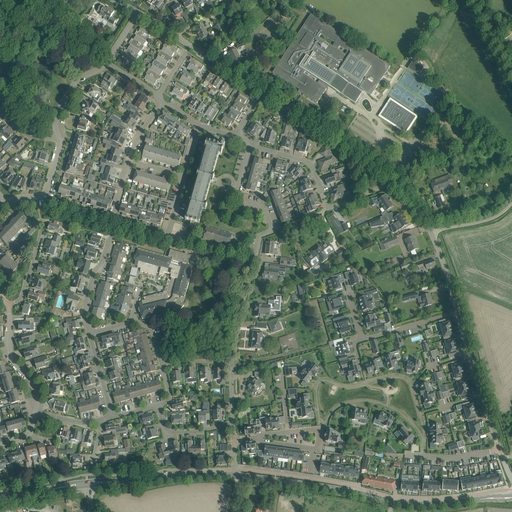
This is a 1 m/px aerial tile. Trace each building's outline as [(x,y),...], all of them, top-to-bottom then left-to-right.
[(145,0),(143,4),(149,9),(152,4),(158,9),(164,1),(162,0),(145,0)] [(194,7),(191,2),(190,0),(184,0),(182,2),(186,8),(188,11),(194,7)] [(193,0),(195,0),(197,2),(199,4),(203,2),(204,3),(205,3),(206,3),(209,8),(212,7),(207,0),(193,0)] [(175,7),(172,8),(174,12),(172,13),(173,15),(174,17),(176,16),(177,16),(180,14),(182,17),(184,17),(184,16),(186,15),(183,9),(181,10),(180,8),(177,4),(174,6),(175,7)] [(100,14),(100,15),(105,17),(104,19),(108,22),(113,25),(116,20),(111,17),(114,11),(108,8),(107,9),(104,8),(104,7),(101,5),(97,12),(100,14)] [(91,17),(95,10),(91,8),(87,15),(91,17)] [(390,66),(311,14),(303,27),(275,68),(273,72),(299,90),(298,92),(317,104),(326,89),(327,86),(328,86),(337,92),(355,104),(355,103),(362,93),(361,92),(363,90),(371,96),(390,66)] [(223,21),(215,26),(218,33),(222,31),(224,33),(228,30),(223,21)] [(202,24),(199,25),(195,27),(201,40),(209,36),(202,24)] [(136,36),(146,42),(147,42),(150,37),(149,37),(152,32),(142,26),(139,31),(140,31),(139,33),(136,31),(135,34),(136,36)] [(143,46),(146,42),(136,36),(133,40),(134,40),(133,42),(131,41),(129,44),(130,45),(140,51),(141,51),(144,46),(143,46)] [(164,47),(161,51),(171,57),(174,53),(173,53),(174,51),(177,52),(178,49),(166,42),(163,46),(163,47),(164,47)] [(138,55),(140,51),(130,45),(128,49),(127,51),(125,50),(123,53),(125,54),(135,60),(135,61),(139,56),(138,55)] [(241,61),(236,49),(228,53),(234,64),(241,61)] [(171,57),(161,51),(160,51),(157,56),(158,56),(156,60),(166,67),(168,62),(169,60),(171,61),(173,58),(171,57)] [(130,70),(132,66),(133,65),(132,64),(135,60),(125,54),(122,58),(123,59),(121,60),(119,59),(117,62),(130,70)] [(187,69),(191,71),(197,75),(199,70),(200,71),(204,66),(191,58),(189,61),(191,63),(190,64),(187,69)] [(167,68),(166,67),(156,60),(155,60),(151,65),(152,66),(150,70),(160,76),(163,71),(162,71),(163,69),(165,71),(167,68)] [(413,60),(407,69),(418,76),(424,67),(413,60)] [(150,70),(149,69),(148,70),(146,74),(147,75),(144,79),(154,85),(157,81),(156,80),(157,78),(160,80),(161,77),(160,76),(150,70)] [(180,80),(184,83),(190,86),(192,82),(193,83),(196,78),(184,70),(182,73),(184,74),(183,76),(182,76),(180,80)] [(110,87),(112,88),(114,85),(116,81),(112,78),(113,77),(107,74),(105,77),(106,78),(105,80),(104,79),(101,85),(108,89),(110,87)] [(207,78),(205,81),(203,84),(207,86),(208,85),(212,87),(218,79),(219,77),(215,74),(213,76),(210,74),(207,78)] [(218,79),(212,87),(211,89),(216,93),(217,91),(220,92),(221,91),(226,84),(227,82),(222,79),(221,81),(218,79)] [(182,99),(184,95),(185,95),(188,90),(180,85),(176,83),(174,86),(176,87),(175,89),(175,88),(172,93),(182,99)] [(226,84),(221,91),(224,93),(223,94),(227,97),(231,91),(234,87),(230,84),(228,85),(226,84)] [(88,94),(92,97),(95,98),(94,99),(98,102),(100,97),(97,95),(97,94),(104,98),(107,93),(102,90),(102,91),(99,90),(95,87),(93,89),(92,88),(88,94)] [(239,97),(237,100),(244,104),(246,102),(248,102),(251,98),(241,91),(238,96),(239,97)] [(138,101),(147,107),(151,102),(142,96),(138,101)] [(247,106),(244,104),(237,100),(236,99),(233,104),(235,105),(233,108),(240,112),(242,110),(244,110),(247,106)] [(417,117),(390,99),(385,106),(386,107),(381,114),(381,113),(379,116),(406,134),(417,117)] [(195,114),(197,111),(202,104),(202,103),(198,100),(196,102),(193,100),(188,107),(191,109),(191,111),(195,114)] [(94,112),(98,105),(91,101),(89,104),(86,102),(81,110),(83,111),(83,112),(87,115),(89,116),(92,111),(94,112)] [(147,107),(138,101),(135,107),(144,113),(147,107)] [(202,104),(197,111),(200,113),(199,115),(203,118),(205,115),(210,107),(205,104),(205,106),(202,104)] [(128,118),(136,124),(140,118),(134,115),(136,112),(132,109),(129,107),(127,110),(129,112),(126,117),(128,118)] [(212,121),(214,117),(219,111),(214,108),(213,109),(210,107),(205,115),(208,116),(207,118),(212,121)] [(240,112),(233,108),(232,107),(229,111),(230,112),(228,115),(235,120),(237,117),(239,118),(242,113),(240,112)] [(158,120),(163,123),(168,115),(163,112),(158,120)] [(286,118),(284,116),(277,112),(273,117),(285,121),(286,118)] [(233,124),(235,120),(228,115),(225,113),(222,118),(223,119),(221,122),(229,127),(231,124),(233,124)] [(172,118),(168,115),(163,123),(167,126),(172,118)] [(91,120),(87,118),(82,116),(81,119),(80,119),(77,129),(79,130),(79,131),(83,132),(84,131),(86,132),(87,129),(89,127),(88,125),(89,122),(91,122),(91,120)] [(133,129),(136,124),(128,118),(124,124),(133,129)] [(172,118),(167,126),(172,129),(177,121),(172,118)] [(263,125),(264,125),(267,127),(271,121),(268,118),(263,125)] [(117,129),(120,125),(118,124),(113,121),(111,119),(109,121),(112,123),(111,124),(117,129)] [(182,124),(177,121),(172,129),(177,132),(182,124)] [(258,134),(261,130),(263,127),(259,124),(258,126),(253,123),(247,132),(255,137),(257,134),(258,134)] [(182,135),(187,128),(182,124),(177,132),(182,135)] [(5,142),(7,140),(14,132),(6,125),(3,129),(0,126),(0,137),(1,139),(1,138),(5,142)] [(192,131),(187,128),(182,135),(186,138),(185,145),(188,146),(190,139),(187,138),(192,131)] [(266,129),(263,133),(261,137),(264,139),(267,139),(266,143),(273,145),(277,133),(269,131),(266,129)] [(128,134),(124,132),(118,130),(116,135),(126,140),(128,134)] [(151,148),(149,147),(150,144),(152,145),(153,141),(152,141),(154,134),(152,133),(150,140),(148,140),(150,133),(148,132),(145,143),(147,143),(146,146),(145,146),(142,158),(148,160),(151,148)] [(75,140),(84,142),(85,137),(77,134),(75,140)] [(123,146),(126,140),(116,135),(113,141),(123,146)] [(10,141),(3,148),(2,149),(6,152),(13,144),(19,149),(20,148),(21,148),(24,145),(23,144),(25,142),(19,137),(17,140),(16,139),(13,142),(12,143),(10,141)] [(292,145),(294,140),(284,137),(283,142),(282,147),(291,150),(292,145)] [(303,152),(303,153),(305,154),(305,152),(309,153),(310,149),(311,149),(313,144),(305,142),(306,141),(299,139),(296,148),(299,149),(299,151),(303,152)] [(84,142),(75,140),(74,145),(85,149),(86,147),(83,146),(84,142)] [(207,141),(190,200),(185,219),(199,223),(203,211),(205,211),(207,204),(205,203),(211,183),(212,183),(215,175),(213,175),(219,155),(221,155),(223,148),(224,148),(225,144),(221,143),(221,145),(207,141)] [(112,146),(110,145),(103,142),(102,144),(105,145),(104,148),(111,151),(112,146)] [(83,154),(85,149),(74,145),(72,151),(81,153),(83,154)] [(321,171),(330,168),(329,165),(333,163),(333,162),(335,161),(333,156),(331,157),(329,152),(330,150),(325,146),(320,153),(325,157),(326,159),(318,162),(321,171)] [(154,161),(157,150),(151,148),(148,160),(154,161)] [(122,152),(117,151),(113,149),(111,156),(120,159),(122,152)] [(38,162),(39,163),(41,164),(42,163),(44,164),(45,162),(47,162),(49,156),(47,155),(47,153),(45,152),(44,151),(43,152),(38,150),(36,151),(34,159),(35,161),(38,162)] [(163,151),(157,150),(154,161),(160,163),(163,151)] [(166,165),(169,153),(163,151),(160,163),(166,165)] [(175,155),(169,153),(166,165),(172,166),(175,155)] [(172,166),(178,168),(182,155),(181,155),(181,157),(175,155),(172,166)] [(82,159),(79,159),(70,156),(69,162),(80,165),(82,159)] [(120,160),(120,159),(111,156),(109,162),(118,165),(119,163),(120,164),(121,160),(120,160)] [(280,171),(283,163),(278,161),(276,166),(273,165),(271,171),(270,176),(272,176),(274,172),(275,170),(280,171)] [(80,165),(69,162),(67,167),(76,169),(82,171),(83,166),(80,165)] [(285,174),(288,175),(291,169),(287,167),(288,164),(283,163),(280,171),(285,173),(285,174)] [(8,167),(7,169),(4,173),(6,175),(2,179),(7,184),(13,178),(11,176),(14,172),(8,167)] [(74,175),(76,169),(67,167),(66,173),(74,175)] [(292,169),(291,169),(288,175),(291,176),(293,178),(294,176),(299,179),(302,176),(301,175),(304,172),(298,167),(296,170),(294,168),(292,169)] [(102,174),(105,175),(115,178),(117,171),(112,169),(107,168),(106,173),(103,172),(102,174)] [(140,173),(136,171),(133,183),(139,185),(142,174),(140,174),(140,173)] [(329,176),(324,178),(327,185),(332,183),(336,181),(334,178),(338,177),(336,173),(332,174),(329,176)] [(143,175),(142,174),(139,185),(144,186),(148,175),(144,174),(143,175)] [(114,178),(115,178),(105,175),(104,180),(101,179),(99,183),(102,184),(107,186),(111,187),(112,184),(113,184),(113,181),(114,181),(115,179),(114,178)] [(144,186),(150,188),(153,178),(151,177),(152,176),(148,175),(144,186)] [(434,181),(435,183),(431,184),(434,192),(441,190),(445,188),(446,191),(450,190),(449,187),(450,187),(449,184),(452,183),(450,175),(434,181)] [(24,190),(25,185),(27,179),(24,178),(23,180),(17,176),(11,186),(16,189),(18,186),(18,187),(19,188),(20,187),(21,188),(20,189),(24,190)] [(42,180),(38,179),(32,177),(29,188),(33,189),(33,188),(40,190),(42,180)] [(155,178),(153,178),(150,188),(156,190),(159,178),(155,177),(155,178)] [(156,190),(162,191),(165,181),(163,180),(163,179),(159,178),(156,190)] [(301,183),(303,187),(311,184),(309,179),(304,181),(302,178),(297,181),(298,184),(301,183)] [(166,181),(165,181),(162,191),(167,193),(171,181),(167,180),(166,181)] [(61,196),(63,197),(66,187),(67,185),(62,183),(58,193),(62,194),(61,196)] [(69,188),(66,187),(63,197),(66,197),(66,195),(69,196),(73,185),(70,184),(69,188)] [(78,187),(74,200),(76,201),(77,199),(80,200),(84,188),(85,186),(79,184),(78,187)] [(313,189),(311,184),(303,187),(299,189),(302,197),(310,194),(311,193),(310,190),(313,189)] [(72,199),(74,200),(78,187),(73,185),(69,196),(72,197),(72,199)] [(333,201),(341,198),(341,197),(342,197),(343,194),(343,191),(345,191),(343,186),(343,187),(342,185),(337,187),(338,189),(334,191),(334,192),(330,194),(333,201)] [(89,190),(84,188),(80,200),(79,202),(83,203),(82,205),(84,205),(88,193),(89,190)] [(272,198),(281,195),(279,189),(270,193),(272,198)] [(94,195),(88,193),(84,205),(87,206),(87,204),(90,205),(94,195)] [(95,209),(98,199),(100,194),(94,193),(94,195),(90,205),(94,206),(93,208),(95,209)] [(315,195),(311,197),(310,194),(302,197),(303,200),(305,199),(307,204),(306,204),(317,200),(315,195)] [(281,195),(272,198),(274,203),(283,200),(281,195)] [(385,212),(393,207),(391,202),(389,198),(388,199),(386,195),(381,198),(380,196),(374,199),(369,201),(372,206),(376,205),(376,204),(379,202),(385,212)] [(445,206),(443,202),(445,201),(443,195),(435,198),(439,208),(445,206)] [(108,207),(109,204),(110,200),(104,198),(104,201),(101,209),(104,210),(104,211),(106,212),(108,207)] [(98,208),(101,209),(104,201),(98,199),(95,209),(98,210),(98,208)] [(276,208),(285,205),(283,200),(274,203),(276,208)] [(317,209),(316,207),(319,205),(317,200),(306,204),(309,212),(317,209)] [(122,215),(124,216),(128,203),(125,202),(124,203),(122,202),(122,204),(121,204),(119,212),(122,213),(122,215)] [(128,203),(124,216),(126,216),(127,214),(130,215),(132,207),(133,204),(128,203)] [(137,208),(132,207),(130,215),(133,216),(132,218),(134,218),(138,205),(137,208)] [(140,220),(143,206),(138,205),(134,218),(137,219),(137,217),(140,218),(139,220),(140,220)] [(278,213),(287,210),(285,205),(276,208),(278,213)] [(145,207),(143,206),(140,220),(142,221),(142,223),(144,223),(148,210),(145,209),(145,207)] [(150,223),(153,211),(148,210),(144,223),(147,224),(147,222),(150,223)] [(280,218),(289,215),(287,210),(278,213),(280,218)] [(16,217),(25,225),(28,221),(18,211),(16,213),(18,215),(16,217)] [(394,232),(395,233),(399,231),(399,230),(401,229),(408,225),(407,225),(401,214),(395,217),(393,212),(380,218),(369,222),(370,226),(371,226),(371,228),(385,225),(385,226),(386,226),(384,223),(389,221),(391,225),(390,226),(391,227),(393,233),(394,232)] [(158,213),(158,215),(157,217),(155,226),(157,227),(157,225),(160,226),(162,221),(164,221),(165,215),(158,213)] [(282,223),(290,220),(289,215),(280,218),(282,223)] [(21,229),(25,225),(16,217),(14,219),(12,217),(10,219),(21,229)] [(11,223),(9,225),(17,233),(21,229),(10,219),(8,221),(11,223)] [(60,226),(62,227),(63,223),(54,221),(53,224),(50,223),(48,228),(48,229),(48,230),(58,233),(63,234),(64,231),(59,229),(60,226)] [(335,228),(339,235),(348,231),(345,223),(335,228)] [(14,237),(17,233),(9,225),(7,227),(5,225),(3,227),(14,237)] [(1,233),(10,241),(14,237),(3,227),(1,229),(3,231),(1,233)] [(216,245),(217,243),(229,247),(232,235),(207,227),(203,239),(214,242),(214,244),(216,245)] [(97,233),(91,231),(90,235),(93,235),(91,242),(90,241),(89,242),(88,243),(88,244),(97,247),(98,244),(100,244),(102,238),(96,236),(97,233)] [(6,245),(10,241),(1,233),(0,234),(0,238),(2,241),(6,245)] [(61,237),(60,237),(55,235),(53,242),(47,240),(44,248),(47,249),(46,254),(53,256),(56,245),(58,246),(61,237)] [(382,249),(388,247),(398,242),(396,237),(379,244),(382,249)] [(410,252),(419,249),(416,243),(413,237),(405,240),(410,252)] [(265,254),(270,255),(273,255),(276,255),(276,254),(277,254),(278,250),(273,250),(273,248),(274,243),(266,242),(265,254)] [(305,259),(308,263),(312,268),(320,262),(321,264),(328,258),(327,256),(334,250),(327,242),(305,259)] [(128,246),(124,245),(117,243),(116,248),(114,247),(113,252),(126,255),(127,252),(125,251),(126,247),(128,248),(128,246)] [(88,253),(87,256),(86,256),(85,259),(91,260),(92,258),(96,259),(97,253),(93,251),(94,248),(86,246),(84,252),(88,253)] [(340,258),(346,253),(343,248),(336,253),(340,258)] [(170,250),(168,256),(168,258),(138,249),(135,260),(136,261),(134,265),(137,266),(137,267),(141,268),(140,271),(155,276),(156,273),(159,274),(159,275),(163,277),(164,273),(171,275),(170,277),(171,278),(167,293),(172,294),(171,297),(169,299),(166,300),(164,295),(157,297),(156,294),(148,296),(149,299),(141,301),(142,303),(139,303),(140,308),(139,308),(142,319),(169,313),(168,311),(171,311),(173,308),(177,313),(180,310),(181,310),(181,309),(181,308),(184,306),(180,301),(182,299),(183,297),(184,297),(192,271),(193,272),(194,268),(195,268),(197,261),(198,259),(197,258),(197,257),(190,255),(188,255),(187,256),(185,254),(170,250)] [(126,255),(113,252),(112,256),(114,256),(112,261),(123,264),(124,263),(122,262),(123,258),(125,258),(126,255)] [(3,267),(10,259),(6,255),(2,259),(0,261),(0,265),(3,267)] [(291,259),(281,257),(280,265),(290,266),(291,265),(295,266),(295,260),(291,260),(291,259)] [(4,273),(14,262),(10,259),(3,267),(5,269),(3,271),(4,273)] [(91,263),(86,261),(83,260),(79,259),(77,267),(81,269),(80,273),(86,275),(88,268),(89,268),(91,263)] [(433,260),(428,261),(424,263),(424,262),(417,264),(420,271),(422,270),(423,273),(428,271),(427,270),(435,266),(433,260)] [(110,264),(108,269),(121,272),(122,269),(120,269),(121,264),(123,265),(123,264),(112,261),(111,265),(110,264)] [(11,274),(18,266),(14,262),(4,273),(6,275),(8,272),(11,274)] [(56,266),(54,265),(47,263),(46,267),(39,265),(37,272),(49,275),(50,269),(55,270),(56,266)] [(265,272),(263,272),(262,278),(277,279),(278,271),(285,272),(285,266),(270,265),(270,268),(270,270),(265,269),(265,272)] [(132,267),(130,275),(136,277),(138,269),(132,267)] [(120,276),(121,272),(108,269),(107,273),(109,274),(107,278),(118,281),(119,280),(117,279),(118,275),(120,276)] [(309,279),(314,276),(309,270),(305,274),(309,279)] [(356,275),(352,276),(351,271),(345,273),(346,280),(349,279),(351,286),(355,285),(355,284),(359,283),(358,281),(359,281),(358,277),(357,278),(356,275)] [(340,282),(344,281),(341,274),(322,279),(323,284),(327,282),(330,292),(340,289),(341,288),(342,288),(341,287),(341,285),(340,284),(340,282)] [(84,277),(80,276),(75,275),(73,279),(74,280),(72,287),(82,290),(85,281),(83,281),(84,277)] [(403,279),(406,286),(409,285),(407,282),(416,279),(415,275),(403,279)] [(135,285),(136,281),(137,278),(130,276),(128,283),(135,285)] [(46,281),(41,279),(36,278),(34,284),(32,283),(31,288),(42,291),(46,281)] [(112,285),(106,283),(102,281),(100,286),(99,285),(97,290),(110,294),(111,290),(109,290),(110,285),(112,286),(112,285)] [(134,287),(125,284),(125,287),(122,286),(121,290),(122,290),(121,294),(121,295),(130,298),(131,294),(133,294),(134,290),(133,289),(134,287)] [(373,304),(372,299),(371,299),(372,299),(370,299),(368,295),(377,292),(376,288),(365,291),(366,295),(361,296),(362,298),(359,299),(360,304),(361,306),(362,311),(367,310),(368,311),(373,309),(371,304),(373,304)] [(110,294),(97,290),(96,294),(98,295),(96,299),(107,302),(108,301),(106,301),(107,296),(109,297),(110,294)] [(28,299),(33,300),(38,302),(39,298),(44,299),(46,293),(39,291),(38,295),(30,292),(28,299)] [(408,296),(401,298),(402,302),(409,300),(418,298),(418,297),(417,293),(408,296)] [(132,298),(130,298),(121,295),(121,294),(119,294),(118,298),(120,299),(119,303),(118,304),(128,307),(129,302),(130,303),(132,298)] [(337,294),(326,297),(329,306),(332,305),(334,311),(339,309),(339,310),(340,310),(339,308),(343,307),(344,307),(343,307),(342,303),(343,303),(342,303),(342,301),(341,297),(338,298),(334,299),(333,295),(337,294)] [(68,304),(66,312),(73,314),(75,306),(77,307),(79,298),(69,295),(67,304),(68,304)] [(422,303),(420,303),(421,308),(425,307),(427,306),(432,305),(431,300),(430,301),(429,295),(424,296),(421,296),(422,303)] [(282,297),(276,297),(276,300),(268,300),(268,306),(255,305),(254,317),(261,317),(262,314),(270,314),(270,310),(280,311),(280,305),(281,297),(282,297)] [(107,302),(96,299),(95,303),(94,303),(92,307),(105,311),(107,302)] [(22,314),(27,315),(28,315),(30,309),(38,308),(39,305),(27,302),(26,305),(25,304),(22,314)] [(118,304),(119,303),(117,302),(116,307),(117,307),(116,312),(114,311),(114,312),(125,316),(126,311),(128,312),(129,307),(128,307),(118,304)] [(105,311),(92,307),(91,312),(93,312),(91,316),(102,320),(103,318),(101,318),(102,314),(104,314),(105,311)] [(344,319),(343,315),(332,318),(333,322),(337,321),(337,322),(341,334),(351,331),(347,319),(344,320),(344,319)] [(386,329),(384,325),(376,327),(376,326),(374,319),(376,319),(375,315),(372,316),(372,315),(365,317),(366,321),(365,321),(367,329),(373,327),(373,328),(375,333),(386,329)] [(34,330),(34,323),(34,318),(31,318),(30,318),(26,318),(26,322),(19,323),(19,331),(24,330),(34,330)] [(70,333),(73,333),(78,332),(77,328),(80,328),(79,321),(72,323),(72,319),(66,320),(67,324),(64,324),(65,328),(69,328),(70,333)] [(450,327),(451,327),(450,323),(446,324),(445,320),(439,322),(440,326),(439,326),(441,332),(451,329),(450,327)] [(269,325),(273,333),(278,331),(277,328),(280,327),(277,322),(269,325)] [(443,337),(444,340),(450,339),(450,336),(453,335),(452,331),(451,331),(451,329),(441,332),(442,332),(444,337),(443,337)] [(133,338),(143,335),(142,330),(132,332),(132,335),(129,336),(130,339),(133,338)] [(252,348),(252,349),(261,349),(261,348),(264,348),(265,343),(262,343),(262,342),(262,339),(263,333),(263,332),(262,332),(254,331),(253,331),(253,332),(253,338),(253,339),(252,339),(252,341),(252,348)] [(20,347),(25,346),(31,344),(30,341),(34,339),(32,333),(28,334),(21,336),(22,339),(18,340),(20,347)] [(108,336),(110,344),(114,343),(115,346),(121,344),(124,344),(121,333),(115,334),(108,336)] [(137,342),(148,339),(146,334),(143,335),(133,338),(134,340),(137,339),(137,342)] [(75,347),(85,344),(83,338),(81,339),(80,336),(71,338),(68,339),(69,345),(75,344),(75,347)] [(101,350),(107,348),(111,347),(110,344),(108,336),(101,338),(103,343),(99,344),(101,350)] [(136,348),(149,345),(148,339),(137,342),(138,345),(135,346),(136,348)] [(341,356),(350,353),(349,349),(348,346),(347,342),(343,343),(342,339),(333,341),(335,348),(338,347),(341,356)] [(443,343),(445,349),(456,346),(455,345),(456,344),(455,340),(451,341),(450,339),(444,340),(445,343),(443,343)] [(86,350),(85,344),(75,347),(76,349),(74,350),(76,356),(82,354),(84,354),(83,351),(86,350)] [(26,359),(30,358),(36,356),(35,353),(38,352),(36,345),(33,346),(28,348),(29,351),(24,352),(26,359)] [(140,353),(150,350),(149,345),(136,348),(136,351),(140,350),(140,353)] [(456,348),(456,346),(445,349),(445,350),(447,349),(449,354),(448,354),(449,359),(456,357),(455,353),(458,352),(457,348),(456,348)] [(139,359),(152,355),(150,350),(140,353),(141,355),(138,356),(139,359)] [(396,360),(401,359),(398,351),(389,354),(390,357),(385,358),(389,370),(395,368),(394,365),(397,364),(396,360)] [(78,359),(80,364),(89,361),(89,359),(87,360),(86,356),(82,357),(82,354),(76,356),(77,359),(78,359)] [(143,363),(153,360),(152,355),(139,359),(139,361),(142,360),(143,363)] [(46,367),(45,363),(48,362),(46,356),(34,360),(37,369),(46,367)] [(116,359),(111,360),(106,361),(108,368),(110,368),(111,370),(119,368),(121,367),(119,360),(116,361),(116,359)] [(142,369),(155,365),(153,360),(143,363),(144,366),(141,367),(142,369)] [(343,372),(348,371),(349,376),(349,377),(352,376),(353,378),(354,378),(359,376),(358,371),(360,370),(359,366),(357,367),(356,365),(350,367),(349,364),(350,364),(349,360),(340,362),(341,365),(341,366),(342,366),(343,372)] [(78,371),(80,370),(81,373),(86,372),(86,369),(89,368),(88,364),(90,364),(89,361),(80,364),(77,365),(78,371)] [(419,369),(420,362),(419,362),(419,361),(414,361),(413,362),(405,361),(404,367),(407,368),(407,371),(412,371),(412,372),(413,372),(413,373),(416,374),(416,373),(417,373),(418,369),(419,369)] [(457,361),(450,363),(452,368),(452,367),(454,373),(452,373),(452,374),(463,370),(462,369),(463,368),(462,364),(458,365),(457,361)] [(382,367),(381,362),(376,363),(376,362),(371,363),(371,365),(366,366),(368,374),(373,372),(373,373),(374,372),(375,373),(378,373),(378,371),(379,371),(378,368),(382,367)] [(311,363),(305,370),(314,377),(317,373),(316,372),(318,369),(316,367),(311,363)] [(156,371),(155,365),(142,369),(142,372),(145,371),(146,374),(156,371)] [(55,374),(53,368),(42,371),(43,376),(45,377),(47,377),(48,380),(51,380),(55,379),(55,380),(56,380),(58,379),(59,378),(59,377),(59,376),(58,375),(58,374),(57,374),(56,373),(55,374)] [(111,380),(116,379),(121,378),(119,371),(120,371),(119,368),(111,370),(111,373),(109,374),(111,380)] [(193,368),(186,368),(186,373),(187,383),(197,382),(197,380),(197,379),(196,374),(193,374),(193,372),(193,368)] [(200,369),(200,374),(200,379),(204,379),(204,383),(211,383),(211,378),(211,373),(208,373),(208,369),(200,369)] [(219,384),(220,384),(225,385),(225,373),(222,373),(222,369),(214,369),(214,380),(219,380),(219,384)] [(314,377),(305,370),(303,369),(300,373),(301,375),(299,378),(303,381),(307,383),(308,382),(312,376),(314,377)] [(453,380),(455,379),(456,382),(462,380),(461,377),(465,376),(464,372),(463,372),(463,370),(452,374),(453,380)] [(180,371),(172,372),(173,383),(173,386),(179,385),(180,386),(184,386),(185,386),(185,383),(184,378),(181,378),(180,374),(180,371)] [(87,372),(86,372),(81,373),(83,379),(85,378),(86,381),(94,379),(93,373),(88,375),(87,372)] [(70,376),(71,381),(72,385),(75,384),(78,383),(77,378),(74,379),(73,375),(70,376)] [(157,381),(154,382),(157,392),(162,390),(159,377),(156,378),(157,381)] [(4,386),(12,384),(10,378),(2,380),(4,386)] [(94,379),(86,381),(86,384),(82,385),(84,391),(87,390),(92,389),(91,386),(96,384),(94,379)] [(146,395),(152,393),(148,380),(147,379),(145,379),(146,384),(144,384),(146,395)] [(152,393),(157,392),(154,382),(151,382),(150,379),(148,380),(152,393)] [(258,394),(262,391),(262,390),(261,388),(262,387),(261,385),(262,384),(258,379),(256,381),(255,379),(253,381),(252,379),(247,384),(249,385),(247,387),(249,388),(248,390),(252,394),(254,393),(255,394),(257,393),(258,394)] [(456,382),(457,385),(459,390),(456,391),(457,391),(468,388),(467,386),(468,386),(467,381),(463,382),(462,380),(456,382)] [(141,396),(146,395),(144,384),(141,385),(140,382),(138,383),(141,396)] [(133,387),(136,398),(141,396),(138,383),(135,384),(136,387),(133,387)] [(12,384),(4,386),(5,393),(8,392),(13,390),(12,384)] [(428,384),(423,385),(421,386),(422,390),(420,390),(421,396),(432,393),(433,393),(431,388),(429,389),(428,384)] [(127,386),(131,399),(136,398),(133,387),(131,388),(130,385),(127,386)] [(51,395),(56,395),(60,395),(60,392),(63,392),(63,386),(59,386),(54,386),(53,388),(51,388),(51,391),(51,395)] [(123,390),(126,400),(131,399),(127,386),(125,387),(126,390),(123,390)] [(117,389),(120,402),(126,400),(123,390),(120,391),(119,388),(117,389)] [(458,397),(460,396),(461,400),(468,399),(466,395),(470,393),(469,389),(468,389),(468,388),(457,391),(458,397)] [(9,398),(17,395),(16,389),(13,390),(8,392),(9,398)] [(115,403),(120,402),(117,389),(114,389),(115,392),(112,393),(115,403)] [(434,398),(432,393),(421,396),(423,395),(426,404),(433,402),(432,399),(434,398)] [(11,404),(19,401),(17,395),(9,398),(11,404)] [(90,411),(88,401),(85,401),(84,396),(81,397),(82,399),(85,412),(90,411)] [(95,396),(92,396),(96,409),(101,408),(98,398),(95,399),(95,396)] [(176,402),(172,403),(174,410),(179,408),(180,408),(180,411),(184,410),(184,407),(182,403),(186,402),(184,397),(182,397),(177,398),(178,402),(176,402)] [(297,403),(297,408),(309,407),(308,400),(308,398),(304,399),(300,399),(301,403),(297,403)] [(64,413),(65,408),(66,404),(55,402),(53,399),(48,402),(53,410),(54,409),(57,410),(57,411),(64,413)] [(77,404),(79,409),(80,414),(85,412),(82,399),(79,400),(80,403),(77,404)] [(196,413),(196,415),(196,420),(197,420),(199,420),(199,423),(206,423),(206,419),(206,418),(209,417),(209,412),(209,410),(209,402),(203,402),(203,406),(202,406),(202,410),(203,413),(199,413),(196,414),(196,413)] [(475,410),(473,405),(470,406),(469,402),(456,406),(457,411),(464,409),(465,414),(463,415),(474,412),(474,410),(475,410)] [(225,409),(225,403),(217,403),(218,410),(213,411),(214,421),(221,420),(221,409),(225,409)] [(309,407),(297,408),(297,409),(301,409),(302,413),(300,413),(300,417),(302,417),(302,418),(307,417),(310,417),(309,413),(311,413),(311,412),(311,407),(309,407)] [(357,421),(357,418),(366,419),(367,412),(366,412),(366,411),(363,410),(363,411),(358,411),(358,410),(357,410),(358,409),(354,409),(354,410),(353,410),(353,414),(351,413),(351,419),(352,419),(352,420),(357,421)] [(172,424),(183,424),(183,420),(185,420),(185,412),(179,413),(179,414),(176,415),(176,413),(169,413),(169,417),(172,417),(172,424)] [(467,420),(468,423),(474,421),(473,419),(477,417),(476,413),(475,413),(474,412),(463,415),(465,421),(467,420)] [(144,413),(138,414),(139,419),(142,418),(144,423),(139,425),(140,429),(145,428),(150,427),(148,422),(153,421),(154,423),(151,414),(145,416),(144,413)] [(375,419),(385,423),(384,426),(389,428),(389,426),(391,427),(392,422),(391,421),(393,418),(392,417),(392,416),(389,415),(389,416),(388,416),(387,416),(381,414),(380,416),(377,415),(375,419)] [(18,418),(18,420),(17,420),(19,428),(25,427),(23,419),(22,417),(18,418)] [(259,420),(260,426),(266,425),(267,430),(273,429),(273,430),(272,417),(259,418),(259,420)] [(272,417),(273,430),(277,429),(279,428),(279,424),(284,424),(284,417),(272,418),(272,417)] [(14,430),(19,428),(17,420),(11,422),(14,430)] [(468,432),(479,429),(479,427),(480,427),(478,423),(475,424),(474,421),(468,423),(469,426),(471,431),(468,432)] [(5,424),(8,432),(14,430),(11,422),(5,424)] [(115,434),(122,433),(129,432),(128,425),(125,425),(126,428),(121,428),(121,426),(115,427),(114,424),(105,426),(107,433),(114,431),(115,434)] [(442,435),(442,430),(440,430),(440,425),(431,425),(431,429),(430,429),(430,435),(442,435)] [(152,426),(150,427),(145,428),(140,429),(138,430),(140,437),(147,435),(148,440),(153,438),(158,437),(156,429),(153,430),(152,426)] [(248,427),(248,428),(244,429),(245,436),(254,435),(254,428),(253,428),(253,427),(248,427)] [(62,437),(62,439),(62,440),(63,440),(62,444),(68,445),(70,433),(67,432),(67,430),(61,428),(59,436),(62,437)] [(413,439),(415,437),(410,432),(409,434),(404,428),(399,432),(404,438),(401,440),(406,445),(410,442),(411,443),(414,441),(413,439)] [(472,438),(473,442),(479,440),(478,436),(482,435),(481,431),(480,431),(479,429),(468,432),(470,438),(472,438)] [(325,438),(326,438),(325,442),(332,443),(332,442),(337,443),(338,437),(335,436),(336,432),(333,431),(334,431),(327,430),(326,434),(325,434),(325,438)] [(70,433),(69,440),(68,443),(71,444),(72,442),(75,443),(76,441),(79,442),(81,432),(74,431),(73,434),(70,433)] [(81,445),(82,445),(87,446),(87,443),(91,444),(93,434),(87,433),(86,436),(83,435),(82,440),(81,445)] [(106,447),(110,447),(114,446),(113,438),(115,438),(115,435),(109,436),(104,437),(105,437),(106,439),(104,439),(106,447)] [(442,440),(442,435),(430,435),(432,435),(432,444),(440,444),(442,444),(442,440)] [(170,455),(176,453),(180,452),(179,449),(176,441),(170,442),(171,448),(168,449),(170,455)] [(194,453),(194,446),(191,446),(191,441),(185,441),(185,445),(183,445),(183,444),(183,450),(188,450),(188,453),(190,453),(190,458),(194,458),(194,453)] [(194,446),(194,453),(201,453),(201,450),(204,450),(204,441),(198,441),(198,446),(194,446)] [(255,442),(246,443),(246,450),(251,449),(251,451),(256,450),(256,449),(255,442)] [(449,451),(457,449),(455,443),(448,445),(449,451)] [(37,451),(36,451),(35,446),(34,446),(34,444),(29,445),(32,455),(33,461),(33,460),(38,459),(39,463),(42,462),(40,456),(39,457),(37,451)] [(43,455),(48,454),(47,448),(44,449),(43,444),(37,445),(40,454),(42,453),(43,455)] [(164,457),(170,455),(168,449),(165,449),(164,444),(157,446),(160,454),(159,456),(159,458),(161,459),(163,459),(164,457)] [(47,448),(48,454),(49,457),(50,460),(54,459),(55,457),(58,457),(56,451),(53,452),(52,447),(47,448)] [(130,448),(117,450),(111,450),(111,454),(105,454),(105,459),(105,460),(106,462),(118,461),(119,459),(119,453),(130,452),(130,448)] [(13,453),(17,466),(21,465),(20,461),(25,460),(22,449),(19,450),(19,452),(13,453)] [(4,454),(7,464),(12,463),(13,467),(17,466),(13,453),(8,455),(7,453),(4,454)] [(73,468),(78,468),(78,464),(82,464),(82,457),(78,457),(78,454),(70,454),(70,461),(73,461),(73,465),(73,468)] [(225,455),(220,455),(217,455),(217,458),(216,458),(217,465),(220,465),(220,466),(223,465),(226,465),(226,458),(225,458),(225,455)] [(370,486),(371,482),(376,483),(377,477),(372,476),(372,477),(364,475),(363,479),(362,484),(370,486)] [(377,477),(376,483),(371,482),(370,486),(393,491),(394,486),(395,481),(377,477)]
